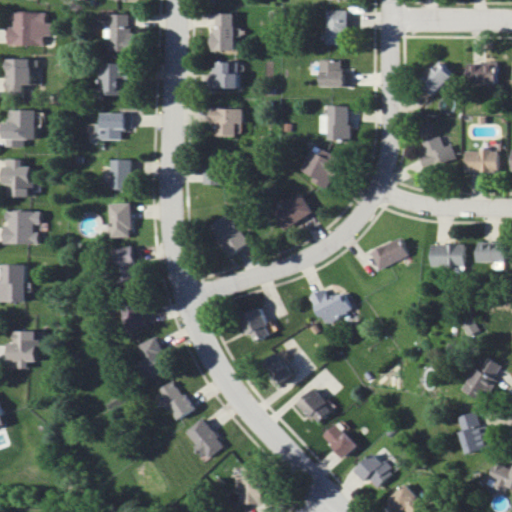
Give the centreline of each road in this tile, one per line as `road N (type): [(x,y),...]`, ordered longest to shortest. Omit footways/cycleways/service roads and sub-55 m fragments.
road 1 (residential): [(349,511),(234,382),(192,296),(173,210),(176,0)]
road 2 (residential): [(192,296),(312,248),(351,217),(385,144),(387,0)]
road 3 (residential): [(373,183),(433,201),(511,203)]
road 4 (residential): [(387,17),(511,15)]
